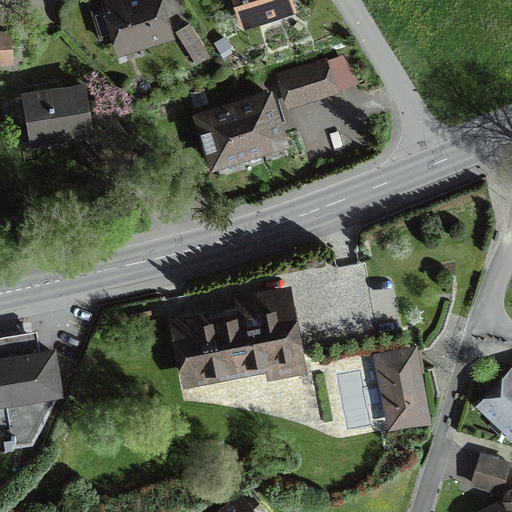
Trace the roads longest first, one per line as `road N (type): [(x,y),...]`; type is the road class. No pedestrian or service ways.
road 1 (secondary): [(439,164),(264,228),(0,294)]
road 2 (residential): [(511,246),(479,324),(422,511)]
road 3 (residential): [(345,0),(439,164)]
